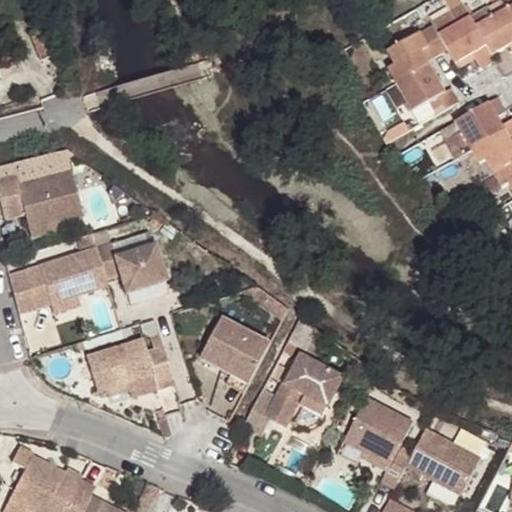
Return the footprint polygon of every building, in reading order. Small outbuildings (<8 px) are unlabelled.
[(511,20),(504,7),(474,25),(496,63),(511,53),(511,20)] [(466,12),(434,30),(450,56),(458,70),(475,61),(483,75),(497,66),(496,63),(474,25),(466,12)] [(430,53),(437,64),(450,56),(434,30),(388,57),(397,72),(390,76),(399,90),(432,70),(424,58),(430,53)] [(432,70),(399,90),(416,118),(429,110),(437,123),(464,107),(455,95),(449,97),(432,70)] [(500,102),(460,126),(465,136),(450,146),(459,164),(477,154),(501,141),(494,123),(509,116),(500,102)] [(491,164),(499,177),(511,169),(511,126),(504,131),(507,137),(501,141),(477,154),(485,167),(491,164)] [(511,169),(499,177),(507,192),(511,190),(511,169)] [(34,229),(61,223),(88,216),(76,171),(23,184),(20,174),(0,179),(0,185),(8,216),(31,211),(34,229)] [(62,229),(61,223),(34,229),(36,236),(62,229)] [(122,252),(158,240),(154,230),(119,241),(122,252)] [(114,244),(99,249),(109,281),(123,277),(127,290),(142,285),(144,291),(170,283),(159,245),(119,257),(114,244)] [(109,281),(99,249),(24,272),(37,310),(54,305),(80,297),(111,288),(109,281)] [(129,296),(144,291),(142,285),(127,290),(129,296)] [(259,301),(276,313),(283,302),(266,290),(259,301)] [(83,306),(80,297),(54,305),(58,315),(83,306)] [(276,313),(259,301),(256,305),(274,316),(276,313)] [(276,313),(287,320),(293,309),(283,302),(276,313)] [(276,313),(274,316),(286,324),(287,320),(276,313)] [(322,330),(305,318),(292,342),(310,351),(322,330)] [(253,386),(274,346),(226,320),(204,360),(235,376),(253,386)] [(176,381),(166,348),(149,352),(145,340),(88,358),(100,395),(108,392),(131,385),(133,391),(136,400),(160,393),(158,386),(176,381)] [(325,418),(341,388),(297,366),(283,394),(279,393),(276,400),(261,428),(268,431),(283,439),(300,405),(325,418)] [(230,386),(248,396),(253,386),(235,376),(230,386)] [(110,398),(133,391),(131,385),(108,392),(110,398)] [(276,400),(264,394),(245,429),(264,440),(268,431),(261,428),(276,400)] [(386,479),(400,486),(409,469),(414,459),(400,452),(414,426),(368,402),(345,446),(363,455),(391,470),(388,475),(386,479)] [(484,460),(428,431),(414,459),(409,469),(465,497),(484,460)] [(391,470),(363,455),(360,461),(388,475),(391,470)] [(67,511),(83,481),(85,477),(71,469),(68,474),(36,456),(13,501),(33,511),(67,511)] [(67,511),(118,511),(113,509),(111,511),(105,511),(104,511),(107,506),(94,499),(99,489),(83,481),(67,511)] [(163,490),(150,485),(142,503),(146,505),(154,509),(163,490)] [(396,497),(389,511),(424,511),(426,510),(396,497)] [(33,511),(13,501),(6,511),(33,511)]
